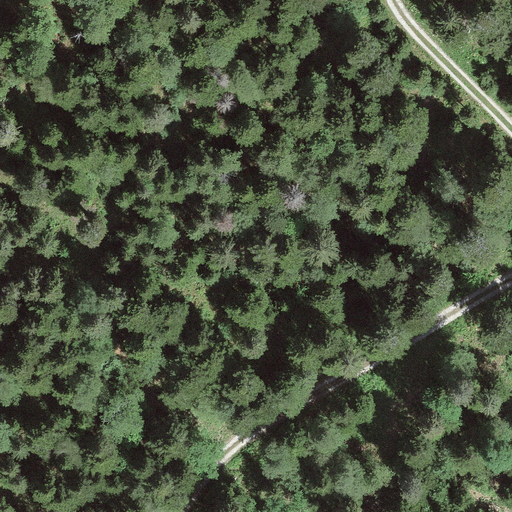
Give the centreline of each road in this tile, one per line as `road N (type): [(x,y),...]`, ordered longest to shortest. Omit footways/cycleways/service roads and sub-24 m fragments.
road 1 (track): [(181,511),(229,451),(370,358),(511,279)]
road 2 (track): [(511,127),(394,0)]
